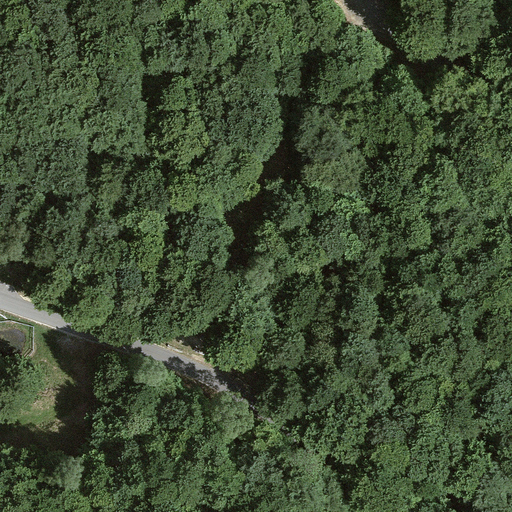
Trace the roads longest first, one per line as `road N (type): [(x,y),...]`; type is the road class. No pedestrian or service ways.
road 1 (unclassified): [(0,302),(174,356),(247,396),(335,471),(361,511)]
road 2 (unclassified): [(372,0),(405,42),(511,114)]
